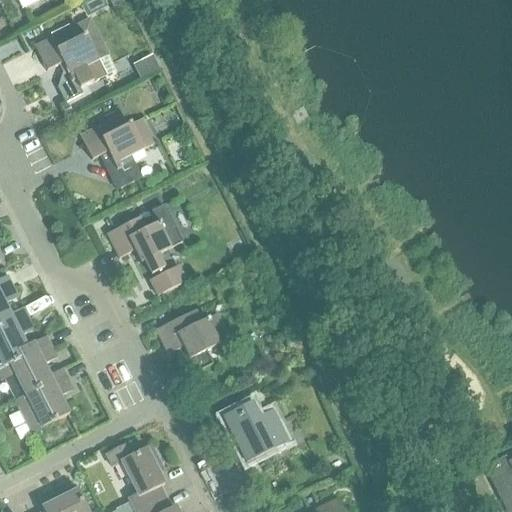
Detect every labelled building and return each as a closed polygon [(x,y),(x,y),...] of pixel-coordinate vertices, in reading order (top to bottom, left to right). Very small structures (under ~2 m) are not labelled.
[(16,0),(21,11),(38,2),(37,0),(16,0)] [(75,27),(34,48),(46,72),(58,66),(65,63),(68,70),(62,73),(56,89),(64,104),(68,102),(82,95),(80,91),(82,90),(87,86),(105,77),(98,62),(108,57),(95,32),(81,39),(75,27)] [(143,77),(162,68),(155,55),(137,63),(143,77)] [(91,161),(105,154),(109,161),(103,164),(116,190),(140,178),(130,158),(153,146),(140,121),(126,128),(120,116),(78,137),(91,161)] [(179,131),(165,137),(170,148),(183,142),(179,131)] [(144,264),(151,277),(164,270),(156,255),(180,243),(167,219),(166,220),(160,208),(106,236),(118,259),(137,249),(144,264)] [(149,282),(157,298),(185,283),(180,272),(170,272),(149,282)] [(0,328),(3,327),(0,321),(10,317),(9,316),(4,305),(17,299),(6,277),(0,279),(0,328)] [(0,328),(0,366),(1,368),(2,370),(9,366),(8,365),(20,359),(17,353),(26,348),(25,348),(21,338),(34,331),(22,309),(9,316),(10,317),(0,321),(3,327),(0,328)] [(155,332),(167,356),(185,345),(198,371),(212,364),(205,351),(229,339),(217,315),(202,322),(196,309),(155,332)] [(14,376),(25,397),(42,388),(39,383),(49,378),(49,377),(43,367),(57,360),(45,338),(25,348),(26,348),(17,353),(20,359),(8,365),(9,366),(2,370),(1,368),(0,368),(0,382),(0,383),(14,376)] [(42,388),(25,397),(25,398),(16,402),(32,434),(68,416),(59,398),(73,392),(62,371),(49,377),(49,378),(39,383),(42,388)] [(221,418),(245,465),(287,443),(271,410),(257,417),(250,403),(221,418)] [(129,503),(133,511),(139,511),(165,499),(159,487),(164,485),(154,465),(159,463),(151,447),(131,457),(125,445),(104,456),(110,469),(120,464),(137,499),(129,503)] [(511,511),(511,462),(508,465),(504,458),(482,470),(503,511),(511,511)] [(41,511),(86,511),(73,485),(57,493),(60,499),(40,509),(41,511)] [(343,511),(337,498),(309,511),(343,511)] [(165,499),(139,511),(177,511),(174,505),(170,507),(165,499)]
